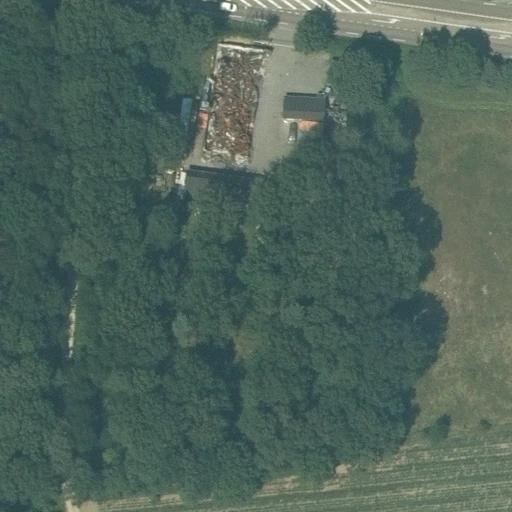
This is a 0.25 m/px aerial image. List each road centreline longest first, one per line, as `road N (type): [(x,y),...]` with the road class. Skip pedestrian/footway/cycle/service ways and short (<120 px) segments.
road 1 (track): [(71,511),(52,416),(63,343),(67,0)]
road 2 (tertiary): [(511,29),(277,0)]
